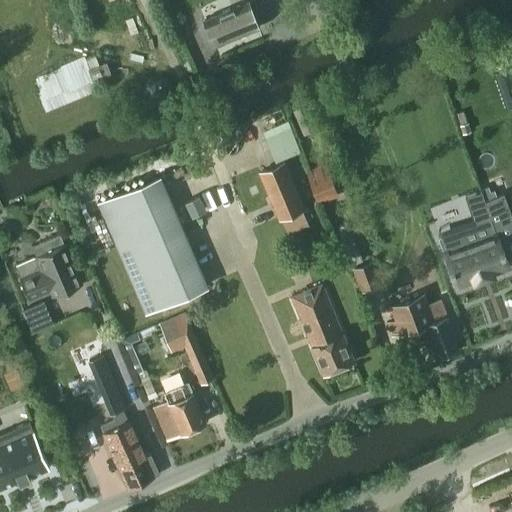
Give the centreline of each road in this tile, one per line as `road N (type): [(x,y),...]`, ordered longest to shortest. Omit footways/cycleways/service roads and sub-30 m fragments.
road 1 (track): [(308,425),(196,157),(201,128),(139,0)]
road 2 (unclassified): [(100,511),(511,339)]
road 3 (tertiary): [(341,511),(511,438)]
